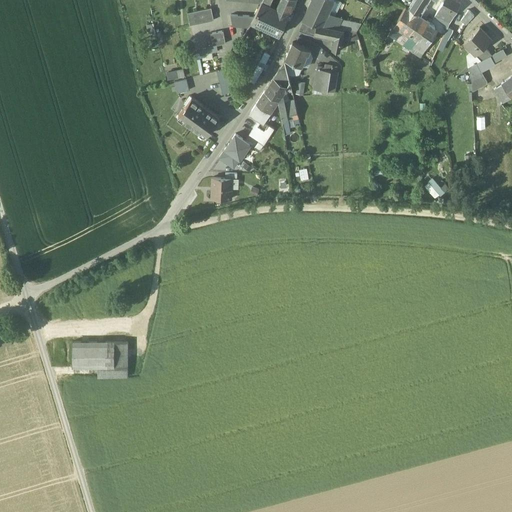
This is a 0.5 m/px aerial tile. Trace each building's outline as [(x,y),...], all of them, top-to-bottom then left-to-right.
[(311,0),(303,20),(304,20),(317,23),(323,24),(332,6),(334,0),(311,0)] [(421,0),(415,0),(410,9),(415,12),(422,8),(425,2),(421,0)] [(461,3),(455,0),(444,0),(440,7),(454,15),(455,14),(461,3)] [(262,1),(262,2),(254,17),(252,22),(280,35),(290,14),(281,10),(270,5),(262,1)] [(293,6),(285,2),(281,10),(290,14),(293,6)] [(475,15),(461,3),(455,14),(466,25),(475,15)] [(345,12),(332,6),(323,24),(338,28),(342,19),(345,12)] [(406,7),(395,24),(410,34),(420,16),(415,12),(410,9),(406,7)] [(454,15),(440,7),(436,15),(450,22),(454,15)] [(212,8),(188,13),(190,25),(214,20),(212,8)] [(252,22),(254,17),(230,15),(232,27),(248,27),(252,22)] [(420,16),(410,34),(418,40),(429,22),(420,16)] [(349,21),(342,19),(338,28),(345,29),(349,21)] [(317,23),(304,20),(299,31),(314,36),(315,33),(317,23)] [(361,24),(349,21),(345,29),(356,32),(361,24)] [(408,47),(403,55),(415,63),(419,55),(421,56),(435,32),(434,26),(429,22),(418,40),(412,50),(408,47)] [(323,24),(317,23),(315,33),(329,36),(335,37),(333,49),(340,51),(345,29),(323,24)] [(395,24),(389,34),(396,39),(408,47),(412,50),(418,40),(410,34),(395,24)] [(480,28),(464,43),(476,55),(485,47),(492,40),(480,28)] [(223,31),(211,33),(214,46),(226,43),(223,31)] [(389,34),(380,48),(387,53),(396,39),(389,34)] [(310,50),(293,43),(286,59),(302,67),(308,55),(310,50)] [(485,47),(476,55),(482,61),(491,56),(493,55),(485,47)] [(493,55),(491,56),(494,62),(506,56),(503,50),(493,55)] [(265,52),(258,65),(263,68),(270,55),(265,52)] [(482,61),(471,66),(472,89),(487,82),(481,71),(495,64),(494,62),(491,56),(482,61)] [(286,59),(265,90),(279,99),(281,95),(286,88),(292,86),(289,76),(286,59)] [(302,67),(286,59),(289,76),(299,74),(302,67)] [(258,65),(255,71),(250,80),(255,83),(259,75),(263,68),(258,65)] [(184,68),(167,71),(168,79),(186,75),(184,68)] [(229,68),(217,71),(223,94),(235,91),(229,68)] [(316,69),(313,89),(334,92),(337,71),(325,69),(316,69)] [(511,75),(494,89),(494,90),(495,90),(503,101),(503,102),(511,96),(511,75)] [(186,79),(175,82),(178,93),(189,90),(186,79)] [(297,94),(304,95),(306,83),(299,81),(297,94)] [(279,99),(265,90),(257,102),(271,111),(279,99)] [(281,95),(279,99),(283,120),(288,119),(289,119),(288,114),(285,101),(283,97),(281,95)] [(192,97),(180,114),(185,117),(184,120),(201,132),(203,130),(208,134),(220,117),(207,108),(207,109),(204,107),(204,106),(192,97)] [(294,99),(285,101),(288,114),(297,112),(294,99)] [(271,111),(257,102),(251,112),(252,113),(259,118),(264,122),(271,111)] [(264,122),(259,118),(249,135),(264,145),(275,128),(264,122)] [(226,148),(241,158),(250,144),(245,140),(236,134),(226,148)] [(249,135),(245,140),(250,144),(260,151),(264,145),(249,135)] [(234,168),(241,158),(226,148),(220,157),(234,168)] [(384,166),(374,166),(374,177),(384,177),(384,166)] [(434,177),(425,185),(436,199),(446,191),(434,177)] [(225,178),(212,178),(212,198),(221,198),(222,199),(223,198),(232,199),(232,179),(225,178)] [(128,342),(73,342),(73,366),(98,366),(128,366),(128,342)] [(128,366),(98,366),(98,377),(128,376),(128,366)]
